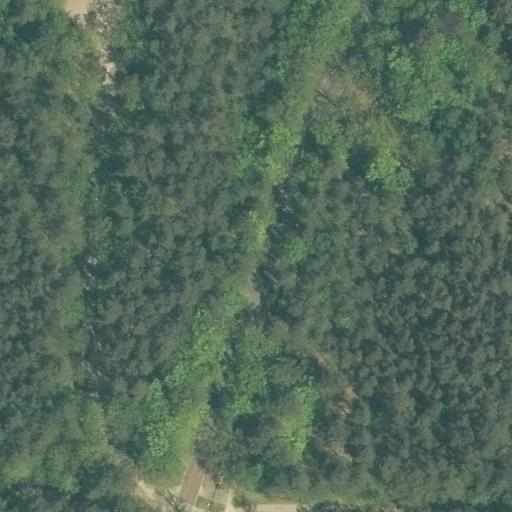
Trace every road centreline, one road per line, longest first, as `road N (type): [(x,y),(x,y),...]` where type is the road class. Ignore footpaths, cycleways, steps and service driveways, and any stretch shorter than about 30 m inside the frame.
road 1 (tertiary): [(182,511),(312,137),(379,0)]
road 2 (track): [(164,502),(120,452),(91,363),(87,265),(103,113),(103,0)]
road 3 (track): [(87,265),(66,265),(47,241),(0,108)]
road 4 (track): [(0,499),(120,506)]
